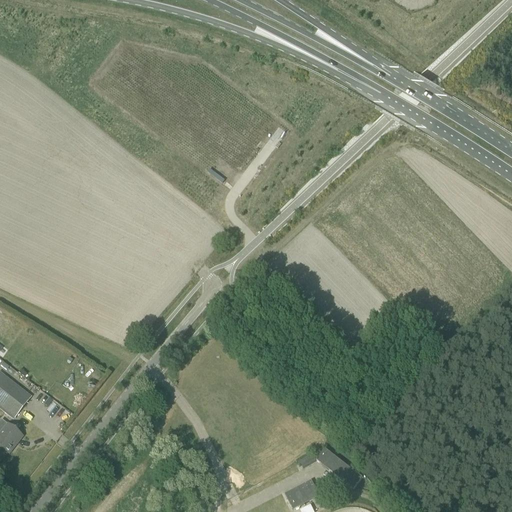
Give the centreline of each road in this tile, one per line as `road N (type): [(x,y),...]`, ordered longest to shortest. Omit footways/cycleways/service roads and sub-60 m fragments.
road 1 (unclassified): [(33,511),(215,287)]
road 2 (primary): [(284,38),(511,172)]
road 3 (primary): [(511,155),(336,51)]
road 4 (primary): [(131,0),(284,38)]
